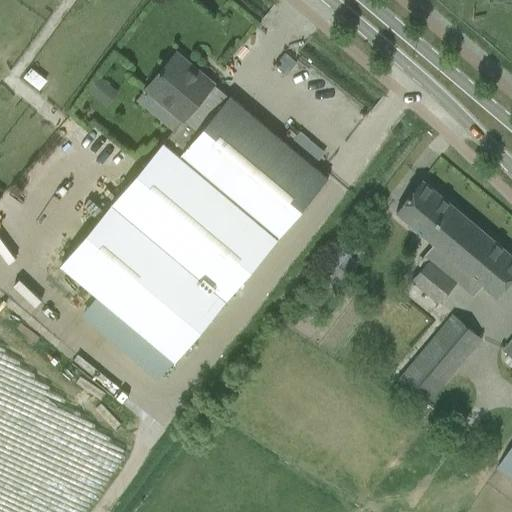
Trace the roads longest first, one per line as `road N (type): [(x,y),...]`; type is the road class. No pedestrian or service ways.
road 1 (secondary): [(317,0),(511,169)]
road 2 (secondary): [(511,129),(357,0)]
